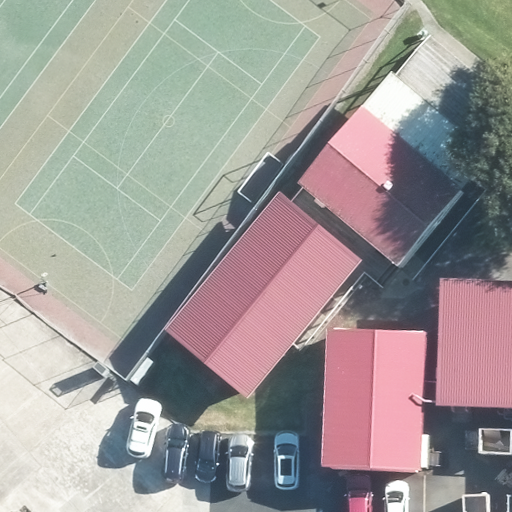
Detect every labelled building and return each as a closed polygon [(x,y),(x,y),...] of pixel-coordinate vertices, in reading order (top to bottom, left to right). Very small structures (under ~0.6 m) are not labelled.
[(458,172),(466,125),(396,68),(308,177),(406,258),(470,183),(458,172)] [(363,246),(277,174),(154,320),(241,393),(363,246)] [(511,511),(511,289),(428,287),(423,411),(511,412),(511,511)] [(414,411),(417,337),(316,334),(311,473),(412,476),(414,411)] [(511,415),(495,415),(494,497),(511,497),(511,415)] [(298,511),(299,473),(300,452),(194,450),(194,511),(298,511)]
